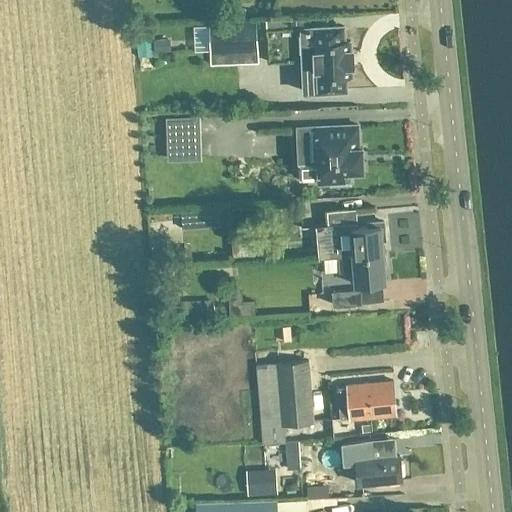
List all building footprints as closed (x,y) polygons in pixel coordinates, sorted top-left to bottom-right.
[(256,22),(211,22),(212,50),(257,48),(256,22)] [(344,25),(312,27),(300,28),(303,92),(315,91),(347,89),(346,75),(352,74),(352,66),(354,65),(353,49),(351,49),(351,40),(345,40),(344,25)] [(300,95),(299,65),(262,66),(263,96),(300,95)] [(167,131),(200,130),(200,116),(167,117),(167,131)] [(358,124),(306,126),(307,163),(299,164),(299,180),(318,179),(318,184),(330,184),(351,183),(351,171),(364,171),(362,146),(359,147),(358,124)] [(357,209),(354,209),(327,211),(328,226),(358,223),(357,209)] [(354,256),(383,253),(380,225),(351,227),(351,228),(337,229),(339,257),(354,256)] [(354,256),(356,284),(385,282),(383,253),(354,256)] [(328,258),(329,272),(344,271),(343,257),(328,258)] [(362,302),(360,288),(332,291),(333,306),(362,302)] [(226,316),(250,310),(245,292),(221,299),(226,316)] [(285,424),(314,422),(309,359),(256,364),(262,444),(286,441),(285,424)] [(347,384),(347,385),(336,387),(340,418),(350,418),(350,419),(396,415),(393,380),(347,384)] [(400,454),(372,457),(371,439),(341,441),(343,463),(357,462),(358,482),(402,479),(400,454)] [(288,469),(301,468),(300,449),(287,450),(288,469)] [(335,510),(335,502),(351,501),(351,489),(316,491),(317,511),(335,510)] [(196,501),(196,511),(308,511),(308,510),(307,498),(277,500),(264,500),(264,499),(210,501),(196,501)]
